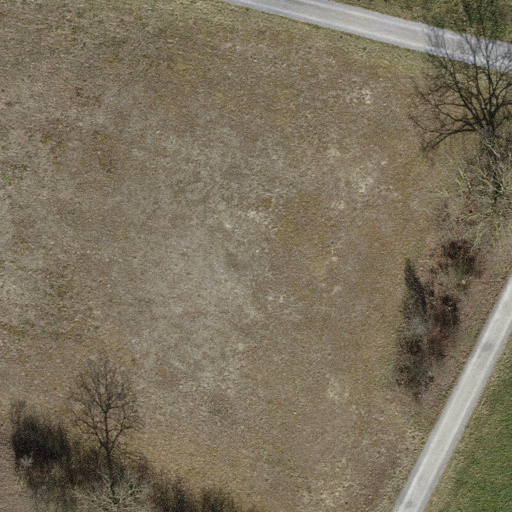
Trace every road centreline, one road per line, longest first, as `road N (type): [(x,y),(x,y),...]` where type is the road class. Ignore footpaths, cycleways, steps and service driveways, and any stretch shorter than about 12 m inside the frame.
road 1 (track): [(257,0),(511,59)]
road 2 (track): [(511,308),(411,511)]
